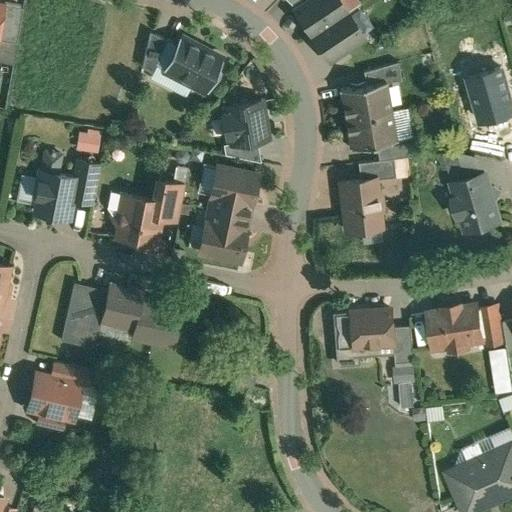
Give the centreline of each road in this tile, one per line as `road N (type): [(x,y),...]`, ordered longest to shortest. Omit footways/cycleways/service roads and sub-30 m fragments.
road 1 (residential): [(287,288),(304,144),(298,89),(278,48),(243,19),(196,0)]
road 2 (residential): [(287,288),(41,242)]
road 3 (residential): [(327,511),(292,443),(284,392),(287,288)]
road 4 (residential): [(287,288),(511,268)]
road 5 (residential): [(0,412),(41,242)]
